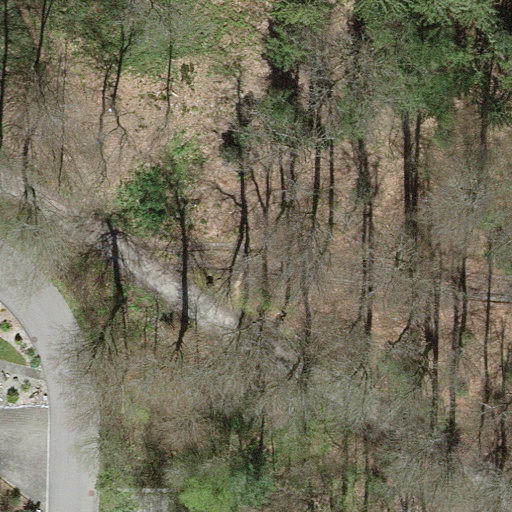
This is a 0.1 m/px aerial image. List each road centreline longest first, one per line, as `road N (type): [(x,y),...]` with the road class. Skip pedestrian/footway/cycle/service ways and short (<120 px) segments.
road 1 (track): [(0,183),(96,229),(511,482)]
road 2 (residential): [(0,286),(27,300),(72,456),(68,511)]
